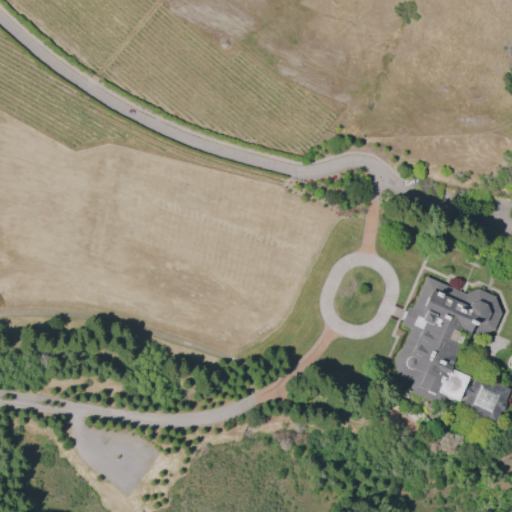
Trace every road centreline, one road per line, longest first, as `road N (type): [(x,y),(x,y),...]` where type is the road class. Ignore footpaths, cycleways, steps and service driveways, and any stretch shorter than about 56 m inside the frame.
road 1 (residential): [(0,20),(91,91),(195,143),(299,171),(365,161),(376,175),(366,258)]
road 2 (residential): [(390,305),(391,274),(366,258),(339,269),(327,292),(336,328),(352,332),(368,329),(390,305)]
